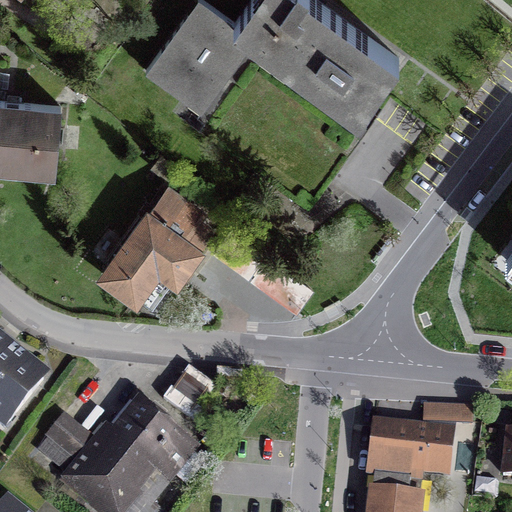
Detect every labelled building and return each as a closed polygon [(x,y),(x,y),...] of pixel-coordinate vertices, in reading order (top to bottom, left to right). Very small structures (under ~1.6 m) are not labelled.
[(201,109),(253,37),(296,68),(358,114),(399,58),(336,13),(318,0),(250,0),(234,23),(202,0),(198,0),(147,70),(201,109)] [(250,58),(200,127),(308,204),(358,135),(250,58)] [(0,160),(54,165),(60,106),(0,100),(0,160)] [(166,185),(103,275),(136,298),(158,266),(176,279),(213,226),(201,218),(205,212),(166,185)] [(263,255),(229,231),(215,252),(249,276),(263,255)] [(313,289),(269,258),(253,280),(297,311),(313,289)] [(49,370),(0,329),(0,420),(5,424),(49,370)] [(428,414),(428,421),(459,421),(472,422),(473,407),(429,406),(428,414)] [(94,442),(65,419),(51,436),(81,460),(68,476),(112,511),(124,511),(136,498),(127,490),(150,462),(170,477),(193,449),(143,409),(110,451),(96,440),(94,442)] [(449,435),(374,427),(370,461),(368,476),(375,477),(370,511),(418,511),(421,489),(422,482),(420,481),(422,468),(444,470),(449,435)] [(511,431),(508,431),(503,475),(511,476),(511,431)] [(35,511),(9,491),(0,501),(0,511),(35,511)]
